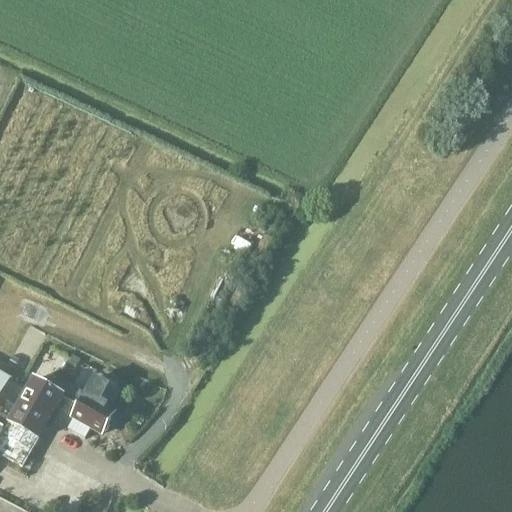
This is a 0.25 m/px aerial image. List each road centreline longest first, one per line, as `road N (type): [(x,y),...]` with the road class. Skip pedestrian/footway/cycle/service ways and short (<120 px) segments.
road 1 (unclassified): [(511,111),(246,511)]
road 2 (primary): [(324,511),(511,228)]
